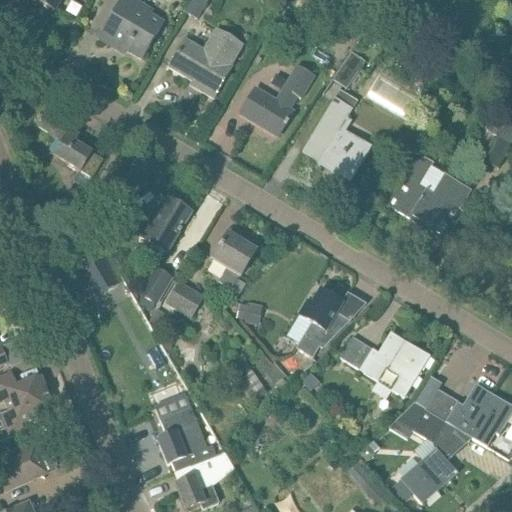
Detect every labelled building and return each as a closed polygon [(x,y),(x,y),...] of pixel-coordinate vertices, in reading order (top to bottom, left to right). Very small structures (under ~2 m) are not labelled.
[(31,0),(54,13),(61,0),(31,0)] [(154,12),(134,0),(122,0),(99,40),(124,55),(126,52),(141,61),(164,23),(152,16),(154,12)] [(211,0),(191,0),(184,13),(198,22),(211,0)] [(476,37),(492,42),(497,26),(487,22),(480,25),(476,37)] [(185,42),(169,70),(192,84),(193,81),(200,86),(197,91),(213,101),(231,69),(230,68),(242,48),(216,32),(204,53),(185,42)] [(366,64),(352,54),(333,82),(347,91),(366,64)] [(511,74),(511,65),(492,60),(486,81),(508,88),(511,74)] [(255,91),(239,116),(255,126),(256,124),(278,137),(277,139),(293,114),(290,113),(298,101),(302,104),(317,78),(297,66),(276,101),(278,102),(276,104),(255,91)] [(339,92),(302,154),(320,165),(323,160),(335,167),(331,174),(350,186),(371,150),(345,134),(352,124),(347,121),(358,102),(339,92)] [(75,145),(79,137),(43,116),(36,127),(62,143),(53,158),(80,174),(74,184),(86,192),(103,162),(92,156),(92,155),(75,145)] [(511,126),(496,117),(487,132),(497,138),(483,162),(499,171),(506,159),(511,162),(511,126)] [(434,167),(416,156),(384,207),(410,222),(412,218),(433,231),(449,241),(465,215),(458,212),(470,192),(446,178),(434,197),(421,189),(434,167)] [(138,242),(165,257),(190,214),(169,202),(161,215),(155,212),(148,224),(148,225),(138,242)] [(86,237),(76,225),(58,240),(68,252),(73,248),(78,255),(88,246),(83,240),(86,237)] [(227,237),(217,254),(210,264),(226,273),(219,284),(240,297),(246,286),(238,281),(244,270),(245,271),(255,254),(227,237)] [(97,250),(76,262),(96,297),(117,285),(97,250)] [(156,271),(140,297),(145,300),(142,307),(152,313),(158,302),(157,302),(170,280),(156,271)] [(178,286),(166,305),(191,320),(202,301),(178,286)] [(342,306),(320,292),(311,305),(308,303),(298,318),(302,320),(301,320),(311,327),(297,351),(313,361),(320,350),(323,351),(350,323),(336,315),(342,306)] [(239,306),(236,321),(251,324),(254,309),(239,306)] [(430,359),(404,344),(402,347),(388,339),(378,356),(352,340),(342,357),(340,360),(405,400),(419,376),(430,359)] [(252,372),(238,382),(252,405),(268,395),(252,372)] [(0,405),(4,404),(8,414),(0,417),(9,441),(24,435),(21,426),(54,413),(43,386),(40,387),(37,380),(16,388),(11,375),(0,379),(0,405)] [(437,392),(426,412),(425,412),(446,425),(486,450),(494,437),(497,439),(511,413),(511,409),(489,396),(487,399),(473,391),(462,409),(457,406),(458,404),(437,392)] [(161,403),(173,434),(194,426),(183,395),(161,403)] [(425,412),(426,412),(415,405),(397,425),(412,434),(433,445),(434,452),(400,482),(401,483),(392,491),(405,506),(414,498),(421,507),(444,487),(441,484),(453,473),(445,464),(469,443),(444,429),(446,425),(425,412)] [(190,470),(201,465),(221,457),(217,446),(199,453),(190,430),(175,436),(175,435),(157,442),(167,467),(186,460),(190,470)] [(34,443),(0,457),(0,459),(13,490),(48,476),(34,443)] [(358,456),(366,464),(375,456),(367,447),(358,456)] [(201,465),(206,476),(222,469),(225,468),(221,457),(201,465)] [(370,483),(357,468),(348,477),(361,492),(374,507),(383,498),(370,483)] [(206,476),(193,481),(192,480),(175,487),(185,511),(186,511),(200,506),(202,511),(218,506),(211,488),(206,476)]
